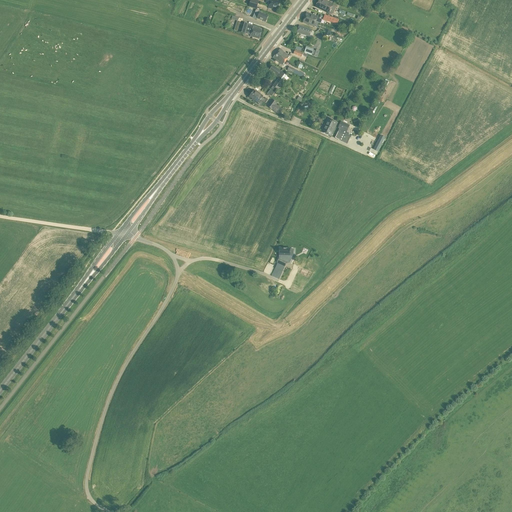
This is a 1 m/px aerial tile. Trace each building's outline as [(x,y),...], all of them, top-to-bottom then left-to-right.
[(268,8),(277,10),(279,1),(275,0),(265,0),(265,2),(269,4),(268,8)] [(325,0),(318,0),(318,2),(329,7),(329,9),(331,10),(336,9),(336,8),(336,6),(333,5),(334,4),(325,0)] [(329,7),(318,2),(315,7),(325,11),(329,14),(329,13),(332,15),(333,14),(336,9),(331,10),(329,9),(329,7)] [(257,18),(265,22),(268,16),(260,12),(257,18)] [(304,17),(316,21),(321,23),(322,20),(317,18),(318,16),(306,12),(304,17)] [(316,21),(304,17),(302,22),(314,26),(316,21)] [(238,31),(245,34),(248,24),(241,22),(238,31)] [(262,29),(248,24),(245,34),(250,35),(250,36),(259,39),(262,29)] [(296,32),(309,36),(311,29),(298,25),(296,32)] [(276,53),(286,60),(289,56),(280,49),(276,53)] [(286,60),(276,53),(273,57),(283,65),(286,60)] [(269,71),(279,78),(272,87),(277,91),(284,81),(281,79),(284,73),(273,65),(269,71)] [(267,101),(262,97),(263,96),(255,90),(255,91),(254,91),(252,94),(264,102),(266,103),(267,101)] [(264,102),(252,94),(249,97),(258,103),(259,102),(262,105),(264,102)] [(272,110),(276,104),(277,103),(272,99),(267,106),(272,110)] [(276,104),(272,110),(276,113),(280,108),(276,104)] [(321,132),(330,137),(337,123),(328,118),(321,132)] [(342,122),(339,129),(346,132),(347,132),(349,126),(342,122)] [(346,132),(339,129),(335,138),(347,144),(351,135),(347,132),(346,132)] [(285,267),(287,262),(286,261),(287,261),(289,256),(290,253),(290,251),(290,249),(290,248),(279,248),(279,251),(279,252),(279,255),(281,255),(279,259),(279,258),(277,263),(278,263),(284,266),(285,267)] [(294,284),(303,287),(305,281),(296,278),(294,284)]
